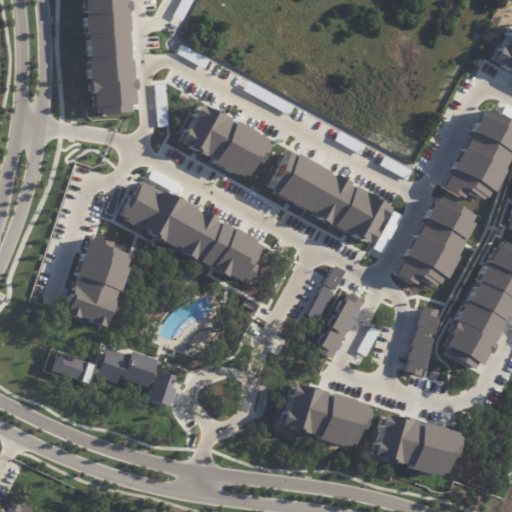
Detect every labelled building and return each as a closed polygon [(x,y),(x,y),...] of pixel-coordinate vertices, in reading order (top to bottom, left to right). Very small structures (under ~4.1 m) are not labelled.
[(153,358),(127,351),(125,355),(102,348),(93,377),(115,383),(116,379),(144,387),(153,358)] [(91,362),(52,352),(47,373),(86,382),(91,362)] [(170,375),(152,371),(144,402),(166,407),(170,388),(167,387),(170,375)] [(449,432),(380,415),(370,455),(407,464),(406,466),(439,475),(449,432)] [(1,504),(0,504),(0,511),(26,511),(21,503),(16,505),(11,504),(5,509),(1,504)] [(170,506),(167,511),(162,511),(160,511),(164,503),(170,506)]
